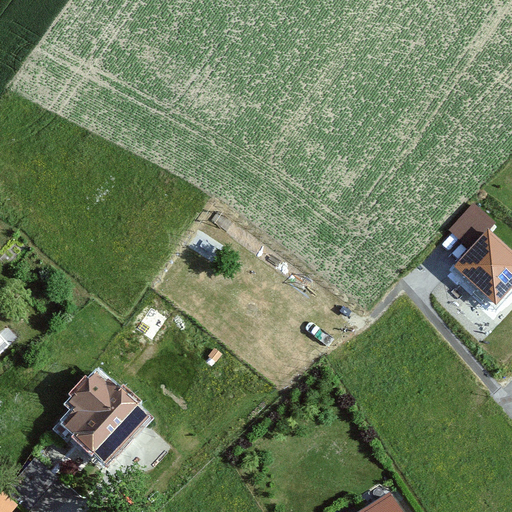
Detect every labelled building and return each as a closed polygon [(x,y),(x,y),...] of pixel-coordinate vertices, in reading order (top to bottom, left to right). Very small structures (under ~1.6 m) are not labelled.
[(476,204),(452,230),(474,250),(493,229),(497,223),(476,204)] [(474,250),(458,266),(500,306),(511,293),(511,247),(493,229),(474,250)] [(96,372),(53,425),(107,469),(150,416),(96,372)] [(18,476),(6,490),(30,511),(43,511),(50,504),(18,476)] [(0,511),(14,511),(19,507),(0,490),(0,511)] [(402,511),(390,493),(359,511),(402,511)]
